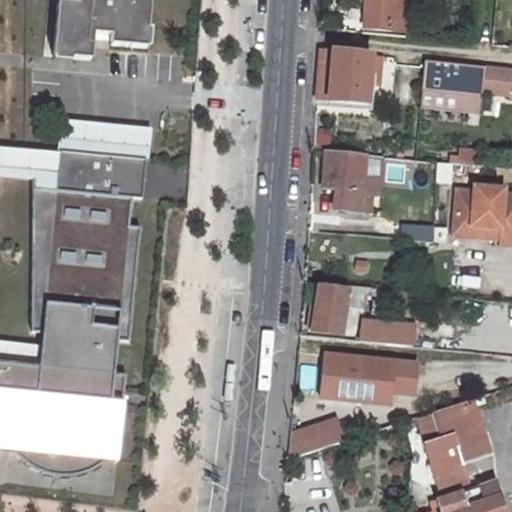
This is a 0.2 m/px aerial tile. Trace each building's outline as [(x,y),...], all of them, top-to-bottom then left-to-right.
[(60,0),(59,0),(56,56),(94,59),(96,32),(113,33),(112,43),(149,46),(152,0),(78,0),(78,2),(60,0)] [(365,0),(364,30),(407,35),(409,0),(365,0)] [(332,52),(321,50),(317,102),(328,103),(332,52)] [(383,57),(372,56),(332,52),(328,103),(368,105),(370,72),(383,74),(383,57)] [(483,94),(485,69),(425,63),(422,93),(482,99),(483,94)] [(510,85),(511,82),(511,71),(485,69),(483,94),(508,97),(510,85)] [(422,93),(419,108),(480,114),(482,99),(422,93)] [(337,149),(339,121),(316,119),(314,148),(337,149)] [(2,426),(3,430),(5,437),(7,443),(11,449),(18,458),(21,461),(25,465),(33,470),(40,473),(44,475),(52,476),(56,477),(65,478),(75,476),(84,475),(90,472),(96,469),(100,466),(103,464),(106,461),(109,458),(114,459),(114,463),(116,463),(125,376),(114,374),(117,342),(128,343),(140,229),(129,227),(130,199),(141,200),(145,161),(59,152),(57,167),(56,184),(32,181),(30,333),(42,334),(40,345),(38,367),(5,362),(2,411),(2,421),(2,426)] [(337,191),(336,210),(363,213),(367,156),(325,152),(323,190),(337,191)] [(379,157),(367,156),(363,213),(376,213),(379,157)] [(500,246),(511,247),(511,195),(505,195),(506,190),(475,188),(474,193),(457,191),(454,226),(501,231),(500,241),(500,246)] [(454,226),(453,237),(500,241),(501,231),(454,226)] [(414,227),(412,242),(433,244),(434,229),(414,227)] [(349,292),(319,287),(312,334),(341,338),(349,292)] [(380,329),(352,326),(350,343),(378,346),(380,329)] [(475,339),(474,354),(503,356),(504,342),(475,339)] [(319,403),(356,408),(357,394),(390,398),(394,366),(324,358),(319,403)] [(423,446),(438,493),(459,487),(454,469),(492,457),(475,401),(418,420),(426,445),(423,446)] [(287,463),(344,444),(338,426),(289,442),(287,463)] [(495,488),(498,498),(493,500),(489,486),(438,503),(440,511),(504,511),(501,499),(505,498),(502,486),(495,488)]
